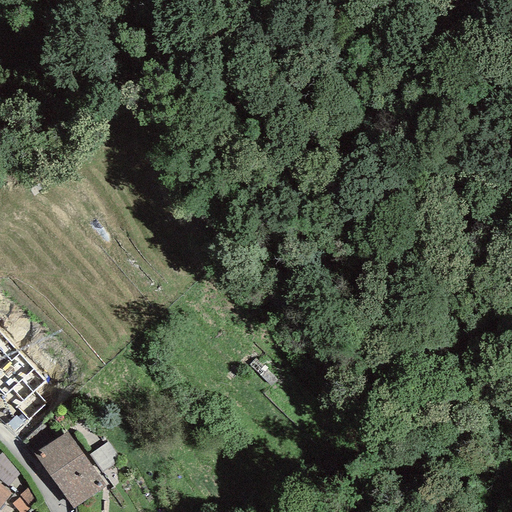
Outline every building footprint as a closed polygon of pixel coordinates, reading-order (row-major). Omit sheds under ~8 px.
[(0,391),(16,408),(45,382),(0,332),(0,391)] [(105,486),(67,432),(34,454),(72,509),(105,486)] [(89,455),(102,472),(119,460),(106,443),(89,455)] [(0,453),(0,480),(8,486),(19,474),(1,452),(0,453)] [(0,506),(11,494),(0,484),(0,506)]
